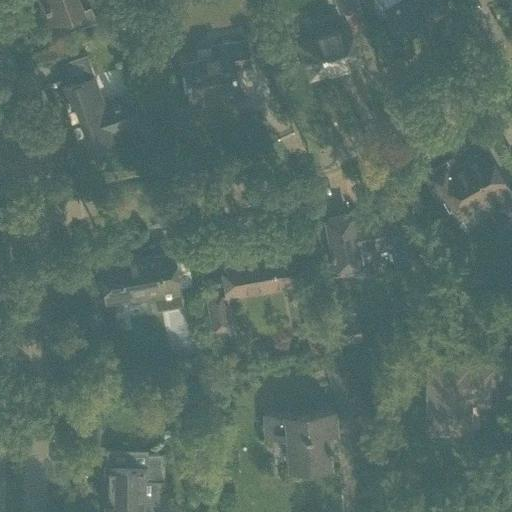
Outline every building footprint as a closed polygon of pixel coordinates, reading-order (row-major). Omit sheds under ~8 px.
[(39,0),(48,22),(61,17),(66,30),(65,31),(66,32),(97,21),(96,19),(95,20),(90,6),(78,10),(74,0),(39,0)] [(353,0),(333,0),(338,13),(356,7),(353,0)] [(398,0),(386,7),(403,37),(433,20),(434,23),(446,16),(436,0),(398,0)] [(157,14),(157,17),(157,20),(159,22),(161,24),(164,25),(167,25),(169,24),(172,22),(173,19),(173,17),(173,14),(171,11),(169,9),(166,8),(164,8),(161,9),(159,11),(157,14)] [(298,43),(309,77),(343,66),(344,69),(360,64),(346,22),(340,24),(341,28),(298,43)] [(214,56),(183,61),(191,106),(209,103),(208,98),(237,93),(233,67),(248,64),(245,40),(212,46),(214,56)] [(139,120),(127,87),(126,88),(130,98),(118,102),(117,98),(111,100),(112,104),(100,109),(89,79),(94,77),(86,54),(65,61),(72,84),(61,88),(82,150),(111,140),(107,131),(139,120)] [(511,223),(511,196),(507,188),(485,150),(465,161),(466,164),(451,173),(445,162),(424,174),(438,199),(445,195),(458,216),(476,206),(487,209),(500,230),(511,223)] [(407,268),(428,257),(396,198),(375,210),(380,219),(351,227),(349,215),(326,219),(331,251),(330,251),(331,256),(333,256),(335,270),(359,265),(356,249),(394,242),(407,268)] [(301,298),(292,243),(269,247),(270,249),(246,253),(244,246),(243,246),(241,235),(220,239),(223,257),(220,258),(225,286),(204,290),(211,330),(232,326),(227,296),(229,296),(228,290),(262,284),(263,290),(284,286),(287,301),(301,298)] [(182,304),(179,288),(172,252),(127,260),(126,256),(99,261),(106,302),(146,294),(149,310),(182,304)] [(500,289),(487,290),(489,308),(502,307),(500,289)] [(420,306),(405,312),(410,322),(425,316),(420,306)] [(356,315),(330,320),(334,344),(360,339),(356,315)] [(325,333),(307,336),(310,352),(328,349),(325,333)] [(209,356),(188,359),(190,372),(211,369),(209,356)] [(324,366),(338,399),(358,391),(344,358),(324,366)] [(498,364),(430,363),(429,431),(470,432),(471,399),(498,399),(498,364)] [(327,431),(335,431),(334,410),(265,414),(267,435),(287,434),(289,467),(329,464),(328,450),(331,450),(330,444),(328,444),(327,431)] [(106,450),(106,465),(104,465),(103,481),(107,481),(106,511),(151,511),(151,503),(157,503),(158,480),(161,480),(162,453),(147,453),(147,450),(106,450)]
